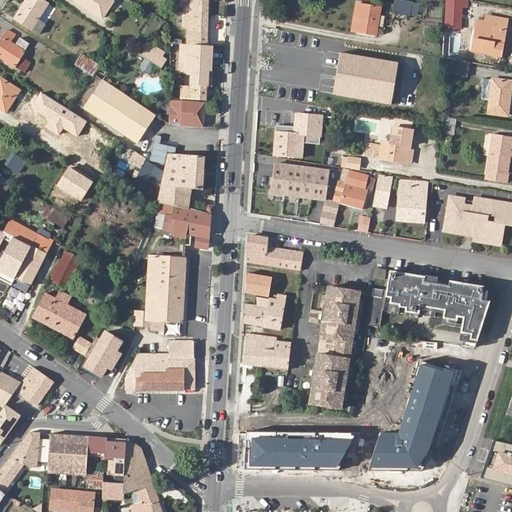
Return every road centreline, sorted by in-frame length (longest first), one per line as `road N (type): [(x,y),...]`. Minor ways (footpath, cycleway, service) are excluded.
road 1 (secondary): [(231,219),(215,486)]
road 2 (secondary): [(247,0),(231,219)]
road 3 (residential): [(511,310),(463,452),(434,501)]
road 4 (residential): [(296,383),(312,264),(363,270),(373,243)]
road 5 (residential): [(405,508),(341,489),(215,486)]
road 6 (unknown): [(258,18),(378,40),(390,37),(397,22)]
road 7 (residential): [(373,243),(231,219)]
road 8 (residential): [(511,265),(373,243)]
road 9 (residential): [(110,408),(0,328)]
road 10 (residential): [(0,462),(35,424),(97,423),(110,408)]
road 11 (residential): [(215,486),(174,464),(110,408)]
